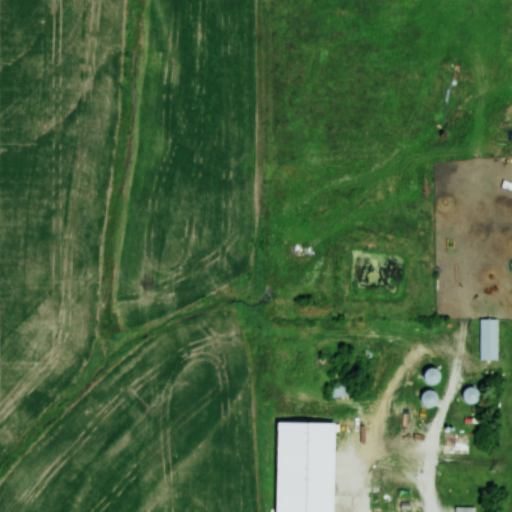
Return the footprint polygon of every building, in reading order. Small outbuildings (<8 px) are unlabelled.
[(479,318),(479,359),(498,359),(498,318),(479,318)] [(433,385),(440,373),(428,366),(421,378),(433,385)] [(329,396),(353,396),(353,385),(329,385),(329,396)] [(479,390),(466,386),(461,400),(475,404),(479,390)] [(435,406),(435,391),(421,391),(421,406),(435,406)] [(273,511),(276,429),(335,431),(331,511),(273,511)] [(354,473),(372,473),(372,452),(354,452),(354,473)]
